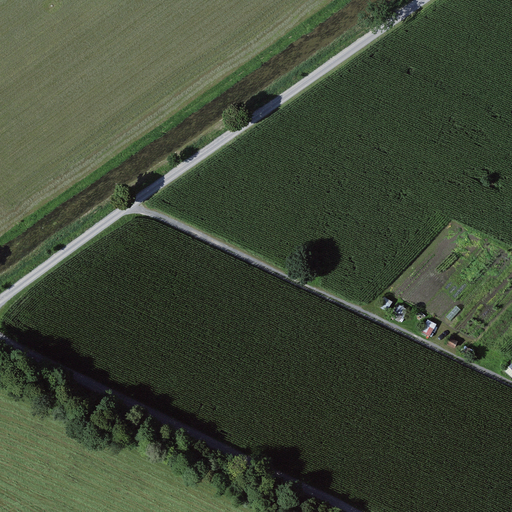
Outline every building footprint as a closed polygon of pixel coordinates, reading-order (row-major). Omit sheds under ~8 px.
[(321,269),(314,260),(300,272),(307,280),(321,269)] [(393,302),(385,298),(379,307),(387,312),(393,302)] [(408,309),(399,305),(393,319),(402,323),(408,309)] [(437,326),(428,320),(421,332),(430,337),(437,326)] [(458,342),(450,338),(447,346),(455,349),(458,342)] [(474,351),(465,347),(462,353),(471,357),(474,351)]
